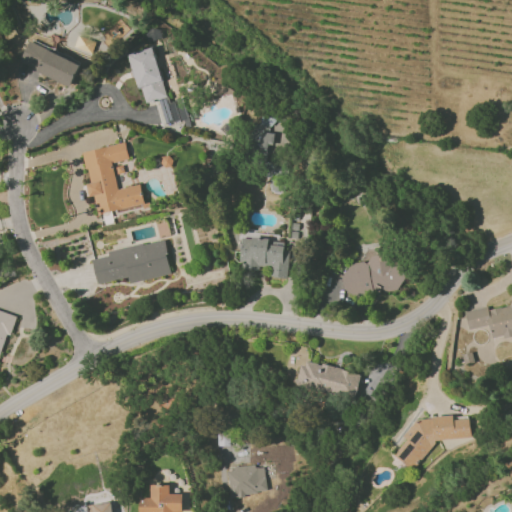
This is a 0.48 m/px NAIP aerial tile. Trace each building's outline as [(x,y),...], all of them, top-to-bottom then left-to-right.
[(80,64),(30,40),(19,62),(70,87),(80,64)] [(129,54),(142,104),(158,100),(164,124),(188,118),(182,98),(167,102),(153,48),(129,54)] [(144,204),(140,184),(117,189),(112,163),(128,160),(125,143),(82,151),(89,183),(86,183),(88,197),(95,195),(98,213),(144,204)] [(268,192),(282,194),(287,166),(268,162),(265,175),(271,176),(268,192)] [(287,278),(288,250),(283,250),(284,240),(240,238),(239,260),(244,261),(244,269),(258,270),(258,266),(269,267),(269,277),(287,278)] [(92,259),(97,284),(128,277),(129,283),(171,275),(164,239),(107,251),(108,256),(92,259)] [(400,253),(369,258),(369,260),(341,265),(346,295),(380,289),(381,293),(405,289),(400,253)] [(465,311),(468,330),(490,326),(492,337),(511,333),(511,304),(488,309),(488,307),(465,311)] [(0,351),(6,333),(10,335),(16,316),(0,310),(0,351)] [(359,375),(301,359),(295,384),(352,400),(359,375)] [(470,438),(468,416),(454,417),(453,416),(417,418),(404,434),(404,441),(393,455),(406,466),(416,465),(437,440),(470,438)] [(264,465),(226,469),(228,497),(266,493),(264,465)] [(139,497),(138,511),(181,511),(182,494),(168,493),(168,485),(150,484),(150,498),(139,497)] [(112,511),(112,503),(86,505),(87,511),(112,511)]
